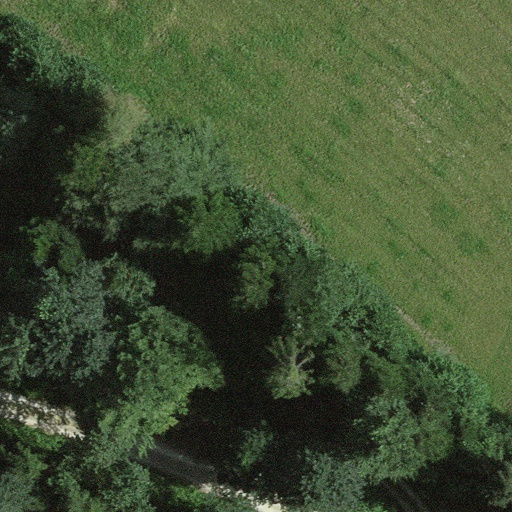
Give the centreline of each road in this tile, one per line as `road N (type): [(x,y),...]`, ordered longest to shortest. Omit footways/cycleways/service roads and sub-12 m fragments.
road 1 (track): [(407,511),(330,430),(75,216),(0,171)]
road 2 (track): [(0,401),(153,448),(286,511)]
